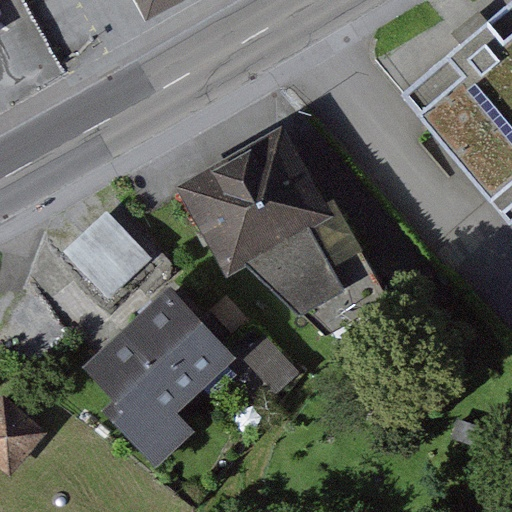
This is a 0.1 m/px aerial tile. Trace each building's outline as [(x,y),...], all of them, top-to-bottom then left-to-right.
[(113,0),(120,12),(141,0),(113,0)] [(511,4),(411,89),(481,174),(511,148),(511,4)] [(208,284),(228,273),(321,339),(381,306),(330,216),(316,224),(268,139),(161,199),(208,284)] [(67,250),(114,297),(158,254),(111,207),(67,250)] [(166,302),(61,398),(136,481),(183,438),(167,421),(225,368),(166,302)] [(0,411),(0,473),(7,479),(41,437),(4,407),(0,411)]
